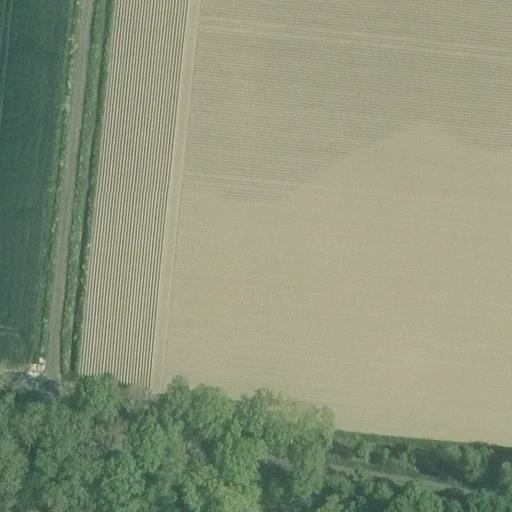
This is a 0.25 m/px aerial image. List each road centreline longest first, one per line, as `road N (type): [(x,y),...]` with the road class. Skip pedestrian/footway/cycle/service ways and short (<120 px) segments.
road 1 (track): [(0,435),(234,454),(511,510)]
road 2 (track): [(90,0),(50,435)]
